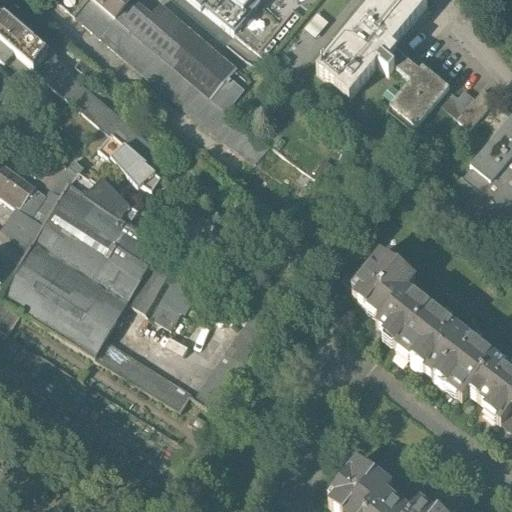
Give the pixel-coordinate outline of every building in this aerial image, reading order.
[(0,0),(0,46),(34,74),(48,57),(5,22),(3,22),(0,25),(0,0)] [(50,0),(142,77),(143,76),(218,140),(254,167),(269,148),(224,114),(115,22),(88,0),(50,0)] [(132,2),(130,0),(88,0),(115,22),(132,2)] [(188,0),(233,37),(264,0),(188,0)] [(349,104),(377,70),(379,72),(378,73),(388,81),(394,75),(410,88),(389,113),(415,134),(436,109),(447,95),(448,94),(423,73),(420,77),(391,53),(427,11),(413,0),(381,0),(317,78),(349,104)] [(132,2),(115,22),(224,114),(251,83),(160,6),(150,17),(132,2)] [(284,60),(295,71),(313,53),(301,42),(284,60)] [(0,66),(3,69),(7,66),(27,83),(34,74),(0,46),(0,66)] [(68,75),(48,57),(34,74),(55,92),(66,78),(68,75)] [(143,167),(154,153),(66,78),(55,92),(110,139),(96,154),(107,163),(106,165),(151,196),(160,182),(143,167)] [(436,109),(457,125),(474,105),(463,96),(457,104),(447,95),(436,109)] [(482,95),(474,105),(457,125),(468,135),(493,105),(482,95)] [(511,120),(470,171),(472,172),(462,184),(460,182),(444,203),(496,245),(511,226),(511,120)] [(299,198),(316,186),(305,170),(297,176),(289,164),(279,170),(299,198)] [(0,200),(18,214),(34,192),(0,167),(0,200)] [(0,302),(0,305),(19,317),(95,365),(107,345),(129,308),(150,324),(171,337),(203,283),(127,231),(137,216),(89,183),(87,184),(78,178),(67,191),(61,202),(54,213),(28,256),(0,302)] [(1,236),(28,256),(54,213),(61,202),(50,194),(46,200),(34,192),(18,214),(1,236)] [(367,299),(393,320),(419,289),(425,281),(392,254),(367,284),(374,290),(367,299)] [(394,336),(473,400),(480,391),(506,360),(419,289),(393,320),(390,324),(398,331),(394,336)] [(19,317),(0,305),(0,332),(6,337),(19,317)] [(253,318),(193,404),(215,419),(275,332),(253,318)] [(191,399),(107,345),(95,365),(179,417),(191,399)] [(511,364),(506,360),(480,391),(502,410),(499,414),(511,424),(511,364)] [(328,507),(333,511),(402,511),(383,495),(388,490),(358,465),(332,495),(336,498),(328,507)]
